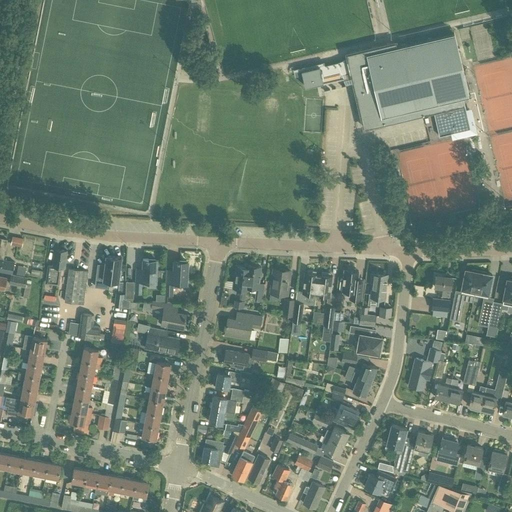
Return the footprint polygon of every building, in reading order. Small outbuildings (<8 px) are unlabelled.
[(395,41),(346,53),(354,84),(364,128),(423,114),(433,111),(439,136),(470,129),(463,96),(469,95),(454,32),(396,45),(395,41)] [(341,55),(334,57),(337,63),(343,61),(341,55)] [(325,65),(301,70),(305,86),(323,82),(323,80),(327,79),(325,71),(326,70),(325,65)] [(477,154),(475,157),(476,161),(478,163),(481,164),(484,163),(486,159),(485,155),(481,153),(477,154)] [(0,238),(0,271),(11,274),(14,262),(3,260),(7,240),(0,238)] [(48,265),(46,283),(59,285),(61,267),(65,268),(67,251),(55,249),(52,266),(48,265)] [(118,281),(121,257),(106,255),(105,269),(98,268),(95,286),(109,288),(110,280),(118,281)] [(136,277),(135,294),(141,294),(142,282),(156,282),(157,261),(148,260),(148,259),(143,259),(142,277),(136,277)] [(167,278),(166,295),(172,295),(173,283),(187,283),(188,262),(179,262),(179,260),(174,260),(173,278),(167,278)] [(17,266),(16,274),(27,276),(29,268),(26,267),(26,264),(21,263),(20,266),(17,266)] [(234,281),(233,288),(241,289),(240,300),(235,299),(234,306),(245,307),(245,300),(246,287),(249,265),(248,268),(237,267),(235,281),(234,281)] [(249,265),(246,287),(256,288),(255,300),(262,301),(265,284),(259,283),(261,267),(249,265)] [(344,269),(342,290),(355,291),(354,298),(361,299),(362,285),(357,284),(358,270),(356,270),(356,268),(348,267),(347,269),(344,269)] [(69,268),(64,301),(82,304),(87,271),(69,268)] [(273,268),(270,293),(287,295),(290,270),(273,268)] [(305,272),(302,292),(307,292),(307,295),(315,296),(318,274),(315,273),(316,269),(308,268),(307,272),(305,272)] [(466,269),(461,292),(474,294),(479,270),(472,269),(471,270),(466,269)] [(479,270),(474,294),(487,297),(492,275),(486,273),(487,272),(479,270)] [(318,274),(315,296),(325,297),(325,295),(330,295),(332,275),(330,275),(330,273),(322,272),(321,274),(318,274)] [(369,294),(368,304),(377,305),(378,298),(385,299),(388,274),(373,273),(371,273),(370,283),(372,283),(370,294),(369,294)] [(11,274),(9,283),(26,287),(28,277),(11,274)] [(436,275),(434,287),(440,287),(439,296),(445,296),(446,288),(451,288),(452,277),(436,275)] [(511,279),(507,279),(502,303),(511,305),(511,279)] [(134,298),(134,294),(134,281),(126,281),(126,298),(134,298)] [(433,298),(432,308),(448,310),(449,300),(433,298)] [(116,299),(115,306),(125,307),(126,301),(116,299)] [(285,299),(283,315),(291,316),(293,300),(285,299)] [(453,300),(450,318),(459,320),(463,302),(453,300)] [(153,301),(151,307),(164,310),(161,323),(182,327),(184,318),(185,318),(186,313),(168,310),(169,304),(153,301)] [(295,301),(293,321),(301,322),(303,302),(295,301)] [(333,319),(334,306),(326,305),(324,325),(332,326),(333,319)] [(482,306),(478,324),(488,326),(491,308),(482,306)] [(380,308),(378,322),(389,323),(391,308),(385,307),(385,308),(380,308)] [(491,311),(488,327),(497,329),(500,313),(491,311)] [(113,321),(121,321),(122,312),(113,312),(113,321)] [(8,313),(7,319),(22,322),(23,317),(8,313)] [(79,323),(77,335),(77,336),(97,339),(99,327),(91,326),(92,315),(81,313),(80,320),(79,323)] [(228,317),(224,334),(249,339),(251,326),(259,327),(261,316),(245,313),(244,320),(228,317)] [(354,313),(353,316),(360,317),(359,324),(374,326),(375,316),(354,313)] [(344,321),(333,319),(332,326),(331,329),(343,331),(344,321)] [(77,335),(79,323),(69,321),(67,334),(77,335)] [(351,324),(349,331),(360,333),(357,349),(379,353),(380,349),(382,350),(383,341),(381,341),(382,337),(366,334),(368,327),(351,324)] [(150,327),(149,333),(148,333),(145,348),(176,354),(179,339),(164,336),(165,330),(150,327)] [(9,331),(6,344),(12,345),(14,333),(9,331)] [(33,336),(30,349),(44,352),(47,339),(33,336)] [(279,343),(278,352),(287,353),(289,340),(283,339),(283,343),(279,343)] [(6,344),(4,357),(9,358),(12,345),(6,344)] [(84,347),(82,360),(101,363),(102,357),(97,356),(99,349),(84,347)] [(126,347),(125,355),(127,356),(138,358),(139,350),(126,347)] [(26,348),(25,353),(29,354),(28,361),(42,364),(44,352),(30,349),(26,348)] [(118,348),(115,366),(120,367),(124,349),(118,348)] [(430,348),(427,358),(438,361),(441,351),(430,348)] [(226,349),(223,363),(246,367),(248,354),(226,349)] [(253,349),(251,357),(266,360),(267,352),(253,349)] [(343,352),(342,360),(356,362),(357,355),(343,352)] [(440,353),(435,375),(441,376),(445,361),(446,355),(440,353)] [(125,368),(130,369),(135,370),(138,358),(127,356),(125,368)] [(4,357),(1,369),(7,370),(9,358),(4,357)] [(474,361),(469,384),(474,385),(479,366),(481,358),(475,357),(474,361)] [(410,378),(408,386),(422,389),(425,378),(429,379),(432,368),(431,368),(432,362),(416,358),(414,364),(414,365),(411,378),(410,378)] [(469,359),(463,382),(469,384),(474,361),(469,359)] [(82,360),(79,372),(94,375),(95,367),(100,368),(101,363),(82,360)] [(28,361),(25,374),(39,377),(42,364),(28,361)] [(156,361),(156,362),(150,361),(148,372),(154,374),(168,376),(170,364),(156,361)] [(349,365),(347,372),(371,381),(376,367),(363,362),(360,370),(349,365)] [(328,365),(326,371),(332,374),(334,367),(328,365)] [(1,369),(0,376),(0,381),(9,384),(10,375),(6,374),(7,370),(1,369)] [(241,372),(232,371),(225,369),(224,374),(218,373),(217,378),(214,378),(213,385),(215,385),(215,386),(229,388),(230,380),(239,382),(241,372)] [(79,372),(77,384),(91,387),(94,375),(79,372)] [(347,372),(344,378),(356,382),(353,390),(365,395),(371,381),(347,372)] [(19,373),(17,378),(24,380),(23,387),(37,389),(39,377),(25,374),(19,373)] [(154,374),(151,386),(165,389),(168,376),(154,374)] [(285,377),(284,381),(304,386),(324,390),(325,387),(305,382),(305,381),(285,377)] [(438,383),(434,396),(446,400),(451,379),(447,377),(445,385),(438,383)] [(273,378),(268,390),(281,395),(286,383),(273,378)] [(451,379),(446,400),(458,403),(462,389),(456,387),(457,380),(451,379)] [(122,380),(120,393),(125,394),(128,381),(122,380)] [(0,381),(0,394),(2,395),(3,391),(7,392),(9,384),(0,381)] [(296,387),(286,383),(284,389),(294,392),(301,395),(304,389),(296,387)] [(77,384),(74,397),(89,400),(91,387),(77,384)] [(333,385),(332,391),(343,395),(345,388),(333,385)] [(146,392),(145,398),(149,399),(163,402),(165,389),(151,386),(150,393),(146,392)] [(472,391),(468,405),(471,406),(470,408),(479,411),(480,408),(484,394),(485,394),(486,388),(481,386),(479,392),(472,391)] [(23,387),(20,399),(34,402),(37,389),(23,387)] [(232,388),(231,394),(243,396),(255,398),(256,392),(232,388)] [(332,392),(331,398),(341,401),(343,395),(332,392)] [(213,396),(211,408),(225,411),(225,410),(234,412),(236,401),(242,402),(243,396),(231,394),(230,399),(227,399),(227,398),(213,396)] [(481,408),(480,411),(489,413),(490,411),(492,411),(496,397),(485,394),(484,394),(480,408),(481,408)] [(6,396),(5,405),(19,408),(18,412),(32,415),(32,414),(35,415),(36,407),(34,407),(34,402),(20,399),(6,396)] [(74,397),(72,409),(91,413),(92,408),(87,407),(89,400),(74,397)] [(149,399),(146,411),(161,414),(163,402),(149,399)] [(511,401),(506,400),(502,414),(511,416),(511,401)] [(340,402),(333,419),(345,425),(347,420),(353,423),(359,411),(340,402)] [(235,442),(234,443),(244,447),(261,411),(251,407),(239,433),(235,442)] [(211,408),(209,421),(222,424),(225,411),(211,408)] [(72,409),(69,422),(75,423),(73,431),(87,433),(91,413),(72,409)] [(146,411),(144,424),(158,426),(161,414),(146,411)] [(315,413),(312,420),(326,426),(329,419),(315,413)] [(115,418),(112,431),(124,433),(127,421),(120,419),(115,418)] [(144,424),(141,436),(156,439),(158,426),(144,424)] [(391,424),(386,444),(396,446),(394,469),(402,471),(408,447),(410,438),(405,436),(407,428),(391,424)] [(332,431),(329,438),(343,444),(349,432),(334,426),(332,431)] [(233,431),(229,439),(235,441),(235,442),(239,433),(235,431),(233,431)] [(408,447),(402,471),(408,472),(413,453),(421,455),(427,457),(432,435),(418,431),(414,447),(414,449),(408,447)] [(289,433),(286,440),(299,446),(314,452),(317,445),(303,439),(289,433)] [(325,436),(322,442),(326,443),(324,449),(338,456),(343,444),(329,438),(325,436)] [(442,437),(437,459),(457,464),(460,454),(455,453),(457,441),(449,439),(449,437),(444,436),(443,438),(442,437)] [(275,437),(270,448),(277,451),(282,440),(275,437)] [(204,446),(202,459),(211,460),(210,465),(218,466),(223,442),(206,438),(205,446),(204,446)] [(229,439),(224,450),(230,452),(235,442),(235,441),(229,439)] [(467,444),(464,460),(478,463),(478,464),(480,458),(480,456),(482,448),(467,444)] [(492,450),(487,472),(501,476),(498,491),(503,493),(508,474),(502,473),(507,454),(500,452),(500,450),(494,449),(494,450),(492,450)] [(242,451),(232,474),(234,475),(234,476),(235,477),(239,479),(240,479),(241,478),(243,479),(254,457),(242,451)] [(0,452),(0,466),(7,468),(10,454),(0,452)] [(10,454),(7,468),(20,471),(23,457),(10,454)] [(258,454),(248,477),(259,482),(270,459),(258,454)] [(298,454),(294,464),(308,471),(313,461),(298,454)] [(320,455),(316,465),(328,471),(333,461),(320,455)] [(23,457),(20,471),(33,473),(36,459),(23,457)] [(36,459),(33,473),(45,476),(48,462),(36,459)] [(48,462),(45,476),(58,478),(61,464),(48,462)] [(277,464),(272,475),(278,478),(274,486),(278,488),(275,494),(286,498),(292,484),(284,480),(288,472),(287,472),(288,469),(277,464)] [(476,470),(474,478),(480,480),(484,467),(477,465),(476,470)] [(74,467),(71,481),(83,484),(86,469),(74,467)] [(86,469),(83,484),(96,486),(99,472),(86,469)] [(99,472),(96,486),(108,488),(111,474),(99,472)] [(390,488),(395,477),(383,472),(380,478),(370,473),(368,477),(366,476),(363,483),(365,484),(364,486),(380,492),(383,485),(390,488)] [(429,472),(427,480),(442,483),(444,476),(429,472)] [(108,488),(107,494),(113,495),(114,490),(121,491),(124,476),(111,474),(108,488)] [(124,476),(121,491),(133,493),(136,479),(124,476)] [(136,479),(133,493),(132,499),(138,500),(139,494),(146,496),(149,481),(136,479)] [(307,493),(303,503),(315,508),(324,486),(312,481),(310,487),(306,485),(303,491),(307,493)] [(438,484),(426,511),(428,511),(441,511),(444,506),(450,507),(448,511),(456,511),(458,509),(464,511),(472,492),(438,484)] [(3,490),(2,496),(14,499),(16,493),(3,490)] [(29,490),(28,496),(27,501),(39,504),(40,498),(42,492),(29,490)] [(16,493),(14,499),(27,501),(28,496),(16,493)] [(210,495),(203,510),(206,511),(218,511),(223,501),(210,495)] [(40,498),(39,504),(52,507),(54,501),(50,500),(40,498)] [(361,511),(365,503),(359,500),(354,511),(353,511),(352,511),(361,511)] [(383,501),(377,511),(387,511),(391,504),(383,501)]
